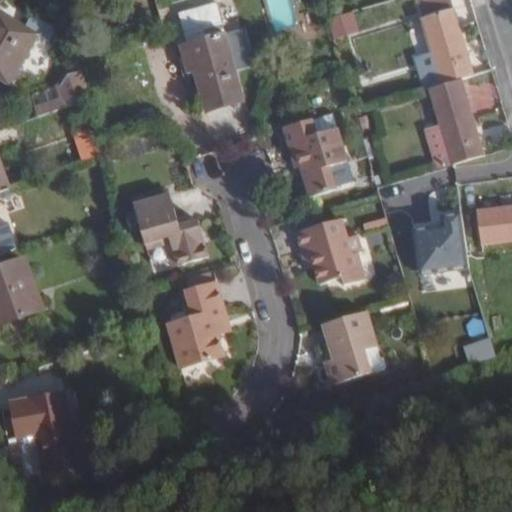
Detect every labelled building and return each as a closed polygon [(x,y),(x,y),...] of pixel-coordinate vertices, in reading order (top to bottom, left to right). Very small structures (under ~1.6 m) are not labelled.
[(268,0),(271,11),(291,7),(289,0),(268,0)] [(349,1),(324,8),(328,21),(352,13),(349,1)] [(205,104),(241,93),(215,7),(181,17),(188,45),(179,48),(187,75),(193,73),(203,105),(205,104)] [(460,81),(473,77),(453,11),(421,21),(441,87),(460,81)] [(0,15),(0,79),(7,84),(32,42),(45,49),(55,31),(31,17),(23,29),(0,15)] [(247,27),(229,31),(236,68),(254,65),(247,27)] [(57,81),(66,110),(89,102),(81,74),(57,81)] [(493,74),(467,79),(473,111),(499,106),(493,74)] [(441,87),(431,90),(441,128),(452,166),(483,157),(460,81),(441,87)] [(242,99),(241,93),(205,104),(207,110),(242,99)] [(298,157),(301,169),(309,199),(336,191),(329,169),(347,164),(337,131),(315,137),(311,121),(283,129),(293,158),(298,157)] [(434,171),(452,166),(441,128),(425,133),(434,171)] [(296,171),(301,169),(298,157),(293,158),(296,171)] [(132,202),(133,208),(169,197),(168,191),(132,202)] [(169,197),(133,208),(145,246),(168,238),(177,267),(209,258),(198,222),(179,228),(175,230),(171,220),(175,218),(169,197)] [(468,258),(460,205),(440,207),(442,217),(412,222),(419,265),(468,258)] [(478,243),(511,240),(511,208),(474,211),(478,243)] [(308,247),(315,268),(320,288),(342,281),(344,288),(365,281),(357,255),(351,257),(341,221),(296,235),(300,248),(308,247)] [(168,238),(145,246),(146,249),(164,243),(172,269),(177,267),(168,238)] [(307,270),(315,268),(308,247),(300,248),(307,270)] [(24,261),(0,269),(0,324),(42,310),(24,261)] [(212,285),(208,273),(181,281),(185,293),(212,285)] [(212,285),(185,293),(193,320),(168,327),(180,369),(224,358),(217,337),(215,326),(227,323),(216,284),(212,285)] [(366,314),(323,326),(329,345),(334,344),(338,359),(334,360),(325,363),(332,386),(370,374),(364,352),(376,349),(366,314)] [(215,326),(217,337),(230,333),(227,323),(215,326)] [(419,334),(427,359),(437,355),(429,331),(419,334)] [(329,345),(334,360),(338,359),(334,344),(329,345)] [(463,347),(445,354),(450,369),(468,362),(463,347)] [(64,395),(12,405),(17,438),(38,435),(44,470),(77,464),(64,395)]
